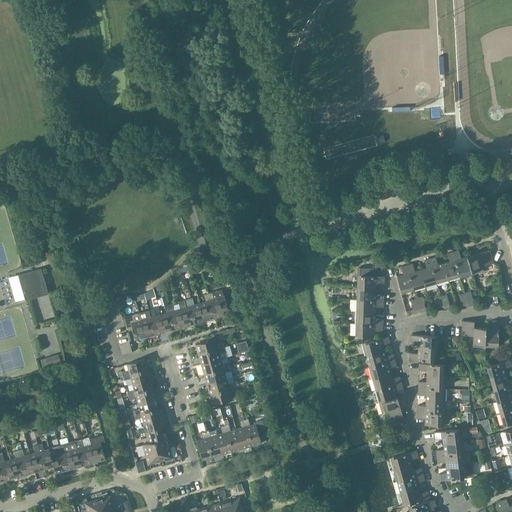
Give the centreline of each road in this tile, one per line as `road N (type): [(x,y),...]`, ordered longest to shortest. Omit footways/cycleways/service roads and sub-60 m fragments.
road 1 (residential): [(450,511),(414,434),(399,334),(432,315),(511,316)]
road 2 (residential): [(0,510),(106,478),(146,490),(153,511)]
